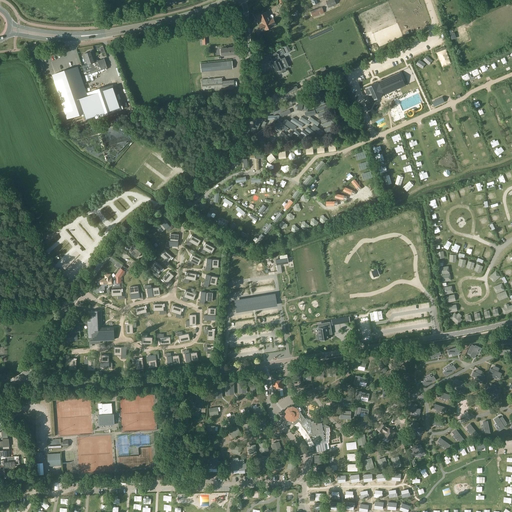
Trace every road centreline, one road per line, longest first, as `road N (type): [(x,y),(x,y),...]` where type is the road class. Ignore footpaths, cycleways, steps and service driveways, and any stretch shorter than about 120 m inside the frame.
road 1 (unclassified): [(19,380),(128,384),(511,322)]
road 2 (unclassified): [(70,304),(128,227),(246,132),(252,114),(243,0)]
road 3 (secondary): [(71,36),(144,26),(228,0)]
